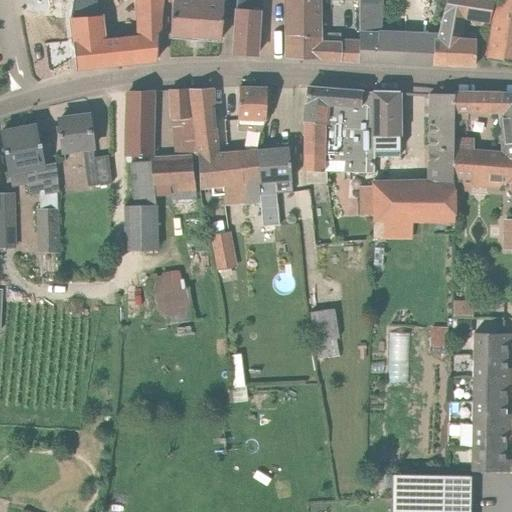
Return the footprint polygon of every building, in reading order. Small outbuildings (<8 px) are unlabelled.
[(157,59),(161,3),(161,0),(137,0),(138,9),(136,37),(104,37),(104,16),(98,16),(97,0),(71,0),(69,20),(76,68),(157,59)] [(161,0),(161,3),(172,4),(170,36),(220,40),(224,0),(161,0)] [(237,0),(233,54),(256,55),(257,14),(250,13),(251,0),(285,0),(286,1),(304,0),(237,0)] [(304,0),(286,1),(285,58),(317,59),(339,60),(340,42),(340,41),(339,39),(339,38),(338,37),(337,36),(335,35),(334,34),(319,35),(319,0),(304,0)] [(378,3),(378,0),(358,0),(358,2),(356,61),(432,65),(435,41),(407,38),(407,35),(380,35),(379,19),(374,19),(374,3),(378,3)] [(446,0),(435,41),(432,65),(474,67),(474,43),(461,42),(466,19),(480,21),(488,23),(492,0),(446,0)] [(511,0),(496,0),(487,59),(511,62),(511,0)] [(262,132),(266,120),(266,88),(238,87),(238,126),(237,132),(251,132),(262,132)] [(370,174),(371,92),(361,91),(307,87),(304,120),(304,125),(325,126),(326,172),(370,174)] [(193,89),(198,148),(217,146),(212,88),(193,89)] [(170,90),(173,124),(176,158),(152,159),(151,161),(131,163),(134,206),(125,206),(125,251),(158,251),(156,204),(156,198),(170,196),(171,203),(197,202),(193,158),(197,157),(199,157),(198,148),(193,89),(170,90)] [(127,92),(125,157),(150,157),(152,91),(127,92)] [(372,92),(371,92),(370,174),(374,174),(374,158),(397,158),(398,92),(372,92)] [(429,182),(371,183),(372,216),(372,222),(372,239),(411,238),(411,222),(454,222),(454,185),(453,185),(453,138),(453,114),(454,114),(454,94),(453,94),(429,94),(429,182)] [(511,95),(501,94),(454,94),(454,114),(498,115),(500,151),(474,151),(474,139),(453,138),(453,185),(454,185),(471,186),(472,185),(484,185),(484,187),(499,187),(499,184),(508,183),(509,190),(511,189),(511,95)] [(88,115),(58,119),(64,151),(83,149),(89,187),(113,184),(109,156),(93,159),(92,154),(88,115)] [(34,125),(1,132),(11,175),(25,173),(29,192),(44,190),(44,194),(57,192),(54,165),(45,166),(41,145),(38,146),(34,125)] [(303,171),(306,171),(326,172),(325,126),(304,125),(303,171)] [(217,146),(198,148),(199,157),(197,157),(199,190),(210,189),(211,196),(222,196),(221,188),(243,188),(244,206),(260,205),(259,183),(258,149),(257,149),(257,150),(218,154),(217,146)] [(288,148),(258,149),(259,183),(291,180),(288,148)] [(0,245),(16,244),(11,188),(0,189),(0,245)] [(278,204),(260,205),(262,227),(279,226),(278,204)] [(62,209),(45,209),(45,243),(62,243),(62,209)] [(210,235),(217,270),(237,267),(230,232),(210,235)] [(189,289),(153,294),(156,317),(192,312),(189,289)] [(334,310),(309,313),(314,344),(336,340),(339,339),(334,310)] [(456,333),(456,335),(471,335),(471,321),(456,321),(456,326),(456,333)] [(447,347),(448,328),(430,328),(430,347),(447,347)] [(511,345),(511,333),(473,332),(473,356),(506,357),(506,346),(511,345)] [(231,388),(244,387),(240,354),(228,356),(231,388)] [(511,379),(511,368),(506,368),(506,357),(473,356),(473,379),(511,379)] [(472,402),(505,402),(505,391),(511,391),(511,379),(473,379),(472,402)] [(233,403),(245,401),(244,387),(231,388),(233,403)] [(472,402),(472,425),(511,425),(511,414),(505,414),(505,402),(472,402)] [(511,436),(511,425),(472,425),(472,448),(504,448),(504,437),(511,436)] [(472,470),(511,471),(511,459),(504,460),(504,448),(472,448),(472,470)] [(393,472),(392,511),(470,511),(471,474),(393,472)]
